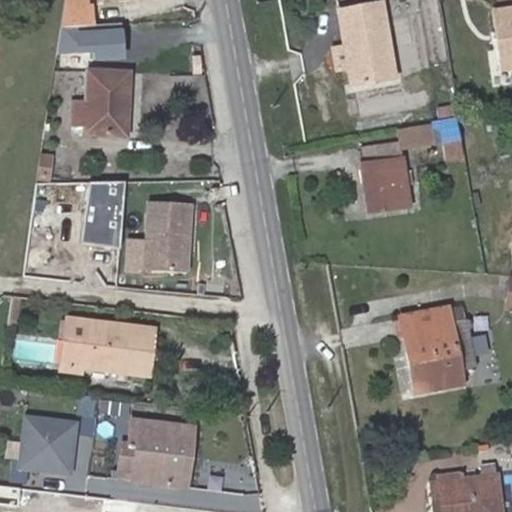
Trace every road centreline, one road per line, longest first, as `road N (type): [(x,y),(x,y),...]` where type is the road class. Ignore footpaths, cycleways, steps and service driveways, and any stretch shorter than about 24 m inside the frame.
road 1 (secondary): [(318,511),(226,0)]
road 2 (track): [(0,284),(283,317)]
